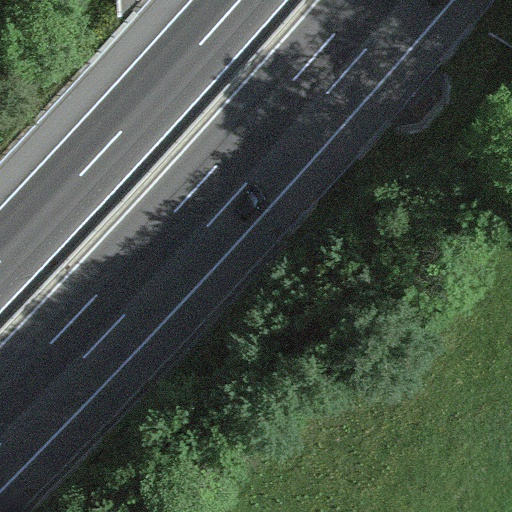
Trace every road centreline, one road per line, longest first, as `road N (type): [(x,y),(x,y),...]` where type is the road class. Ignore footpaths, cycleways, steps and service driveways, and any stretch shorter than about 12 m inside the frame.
road 1 (motorway): [(0,419),(193,220),(389,0)]
road 2 (motorway): [(238,0),(0,259)]
